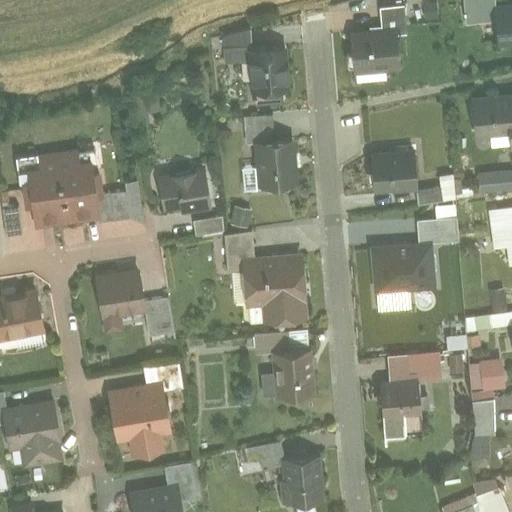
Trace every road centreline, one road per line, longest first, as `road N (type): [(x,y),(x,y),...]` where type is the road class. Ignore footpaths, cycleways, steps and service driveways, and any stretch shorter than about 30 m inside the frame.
road 1 (residential): [(312,26),(355,511)]
road 2 (residential): [(91,474),(58,256)]
